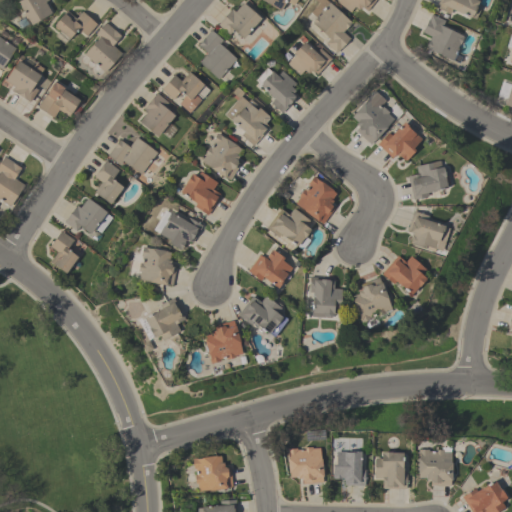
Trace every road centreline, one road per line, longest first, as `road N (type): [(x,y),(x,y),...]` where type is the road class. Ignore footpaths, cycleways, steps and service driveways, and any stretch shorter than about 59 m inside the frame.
road 1 (residential): [(139,448),(467,385),(511,387)]
road 2 (residential): [(407,0),(381,47),(244,208),(209,285)]
road 3 (residential): [(11,264),(63,161),(199,0)]
road 4 (residential): [(0,257),(71,318),(100,355),(139,448),(148,511)]
road 5 (residential): [(511,139),(436,100),(381,47)]
road 6 (residential): [(467,385),(482,300),(511,235)]
road 7 (residential): [(303,134),(371,196),(353,245)]
